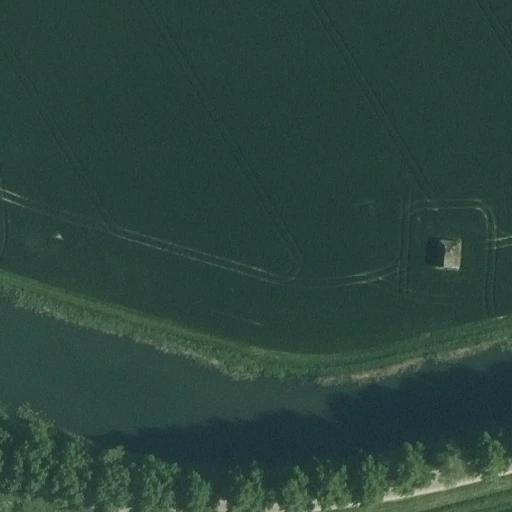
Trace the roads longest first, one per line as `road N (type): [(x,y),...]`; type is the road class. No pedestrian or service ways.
road 1 (unclassified): [(246,511),(381,496),(511,463)]
road 2 (unclassified): [(0,471),(161,511)]
